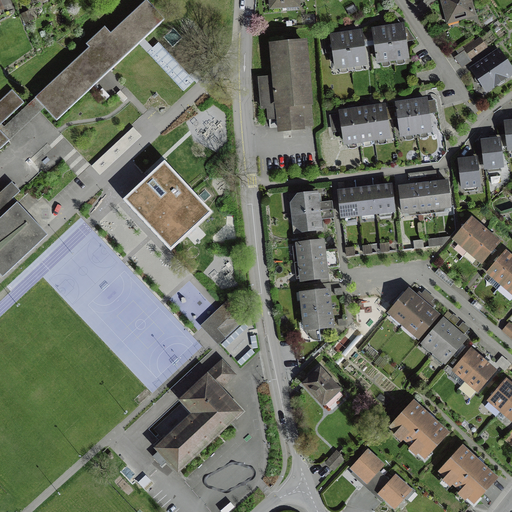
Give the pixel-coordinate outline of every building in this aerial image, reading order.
[(268,0),(269,11),(302,8),(301,0),(268,0)] [(441,0),(449,28),(478,20),(473,0),(441,0)] [(38,101),(59,124),(171,23),(151,2),(113,37),(107,30),(88,47),(92,52),(38,101)] [(36,24),(29,11),(22,15),(28,27),(36,24)] [(398,27),(382,30),(373,31),(378,61),(408,56),(404,26),(398,27)] [(350,35),(343,36),(331,38),(335,66),(366,61),(362,33),(350,35)] [(466,49),(472,57),(486,48),(480,39),(466,49)] [(309,40),(272,43),(278,136),(315,134),(309,40)] [(511,68),(500,50),(470,70),(488,96),(511,80),(511,68)] [(464,51),(454,58),(461,67),(471,60),(464,51)] [(0,128),(25,105),(13,93),(0,104),(0,151),(10,143),(2,134),(0,132),(0,128)] [(10,143),(46,110),(38,101),(2,134),(10,143)] [(419,102),(406,104),(397,106),(402,135),(432,131),(427,101),(419,102)] [(343,143),(389,136),(385,107),(378,109),(362,111),(348,113),(339,114),(343,143)] [(501,139),(483,141),(486,169),(504,167),(501,139)] [(478,159),(460,161),(463,189),(481,186),(478,159)] [(164,164),(123,201),(171,253),(212,215),(164,164)] [(0,273),(66,211),(44,187),(42,185),(28,198),(14,183),(0,196),(0,273)] [(403,213),(451,207),(448,183),(437,184),(424,186),(409,188),(400,189),(403,213)] [(342,217),(395,211),(393,186),(381,187),(367,189),(350,191),(339,192),(342,217)] [(292,215),(321,211),(319,194),(305,196),(291,206),(292,215)] [(321,211),(292,215),(294,232),(310,235),(324,233),(321,211)] [(454,242),(466,253),(487,229),(474,218),(454,242)] [(504,243),(487,229),(466,253),(484,267),(504,243)] [(299,262),(328,259),(326,242),(297,246),(299,262)] [(488,275),(500,286),(511,272),(511,255),(508,252),(488,275)] [(328,259),(299,262),(301,280),(330,277),(328,259)] [(436,276),(443,281),(447,277),(440,271),(436,276)] [(511,272),(500,286),(511,296),(511,272)] [(456,284),(447,277),(443,281),(452,289),(456,284)] [(389,312),(404,325),(430,295),(426,291),(420,299),(409,289),(389,312)] [(302,311),(332,308),(330,291),(301,295),(302,311)] [(434,299),(430,295),(404,325),(420,338),(440,315),(429,305),(434,299)] [(472,307),(480,314),(484,309),(476,302),(472,307)] [(332,308),(302,311),(305,334),(312,341),(321,342),(321,332),(334,329),(332,308)] [(237,316),(219,330),(227,339),(244,325),(237,316)] [(423,346),(433,355),(455,329),(445,320),(423,346)] [(503,333),(511,340),(511,328),(509,326),(503,333)] [(470,341),(455,329),(433,355),(448,367),(470,341)] [(464,382),(484,359),(474,350),(454,373),(464,382)] [(502,356),(497,362),(505,369),(510,363),(502,356)] [(484,359),(464,382),(479,396),(500,373),(484,359)] [(192,414),(154,449),(179,476),(247,414),(224,390),(239,377),(225,362),(181,402),(192,414)] [(304,385),(325,409),(342,394),(321,370),(304,385)] [(500,412),(511,397),(511,383),(509,381),(489,404),(500,412)] [(511,397),(500,412),(511,422),(511,397)] [(389,430),(426,463),(452,434),(415,401),(389,430)] [(442,476),(478,507),(500,480),(465,449),(442,476)] [(367,451),(351,468),(366,482),(382,465),(367,451)] [(327,466),(335,473),(347,461),(338,453),(327,466)] [(396,477),(379,496),(396,511),(398,511),(415,493),(396,477)]
